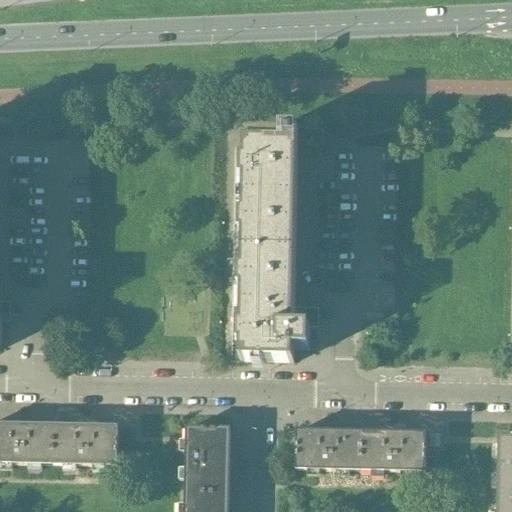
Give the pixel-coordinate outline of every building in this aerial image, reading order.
[(235,150),(231,364),(294,365),(294,352),(309,353),(310,330),(294,330),(294,308),(289,308),(293,145),(244,145),(244,151),(235,150)] [(52,428),(25,427),(25,426),(17,426),(17,427),(0,426),(0,466),(51,468),(52,428)] [(81,428),(68,428),(52,428),(51,468),(117,469),(118,429),(89,428),(81,427),(81,428)] [(230,431),(186,430),(185,495),(201,495),(229,496),(229,468),(230,468),(230,459),(229,459),(230,431)] [(360,434),(344,433),(333,433),(333,432),(325,432),(325,433),(296,432),(295,472),(359,474),(360,434)] [(387,434),(360,434),(359,474),(425,475),(426,435),(397,435),(397,434),(387,433),(387,434)] [(439,436),(430,436),(430,448),(439,448),(439,436)] [(511,436),(511,437),(498,437),(497,501),(509,501),(511,501),(511,436)] [(228,511),(229,496),(201,495),(185,495),(184,511),(228,511)] [(511,511),(511,501),(509,501),(497,501),(496,511),(511,511)]
